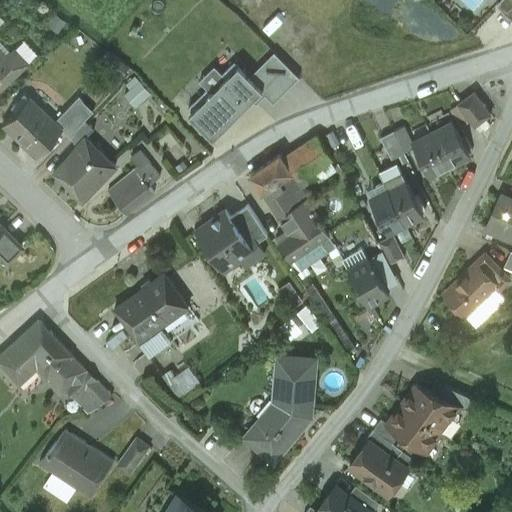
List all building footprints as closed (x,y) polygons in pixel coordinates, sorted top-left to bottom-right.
[(511,0),(497,0),(495,3),(511,20),(511,0)] [(65,21),(54,13),(46,24),(57,32),(65,21)] [(24,41),(15,49),(27,62),(35,53),(24,41)] [(11,53),(0,42),(0,48),(7,57),(11,53)] [(0,87),(27,62),(15,49),(11,53),(7,57),(0,48),(0,87)] [(115,56),(107,50),(100,59),(108,65),(115,56)] [(265,95),(273,103),(299,77),(274,52),(250,76),(263,89),(262,91),(265,95)] [(129,67),(115,56),(108,65),(122,76),(129,67)] [(223,73),(226,77),(212,91),(210,89),(209,90),(207,89),(188,107),(192,111),(189,114),(214,139),(253,100),(257,103),(265,95),(262,91),(263,89),(250,76),(235,61),(223,73)] [(226,77),(223,73),(215,66),(199,81),(207,89),(209,90),(210,89),(212,91),(226,77)] [(130,89),(139,81),(135,76),(126,85),(130,89)] [(124,95),(136,107),(151,93),(139,81),(130,89),(124,95)] [(491,114),(474,92),(458,104),(475,126),(491,114)] [(69,137),(85,120),(94,111),(78,95),(53,122),(59,128),(60,129),(69,137)] [(27,98),(2,124),(35,156),(60,129),(59,128),(53,122),(27,98)] [(78,145),(85,138),(95,129),(85,120),(69,137),(78,145)] [(453,122),(431,134),(447,167),(470,155),(453,122)] [(413,143),(415,142),(407,127),(395,133),(406,155),(417,151),(413,143)] [(394,161),(406,155),(395,133),(383,138),(394,161)] [(447,167),(431,134),(415,142),(413,143),(417,151),(430,176),(447,167)] [(332,159),(317,135),(284,156),(302,186),(314,178),(312,173),(332,159)] [(53,172),(83,201),(116,167),(85,138),(78,145),(53,172)] [(137,169),(150,186),(159,179),(138,152),(130,157),(138,168),(137,169)] [(263,194),(292,175),(280,155),(250,175),(263,194)] [(183,161),(175,167),(179,174),(188,167),(183,161)] [(385,182),(389,191),(406,182),(397,165),(381,173),(385,182)] [(110,189),(128,213),(154,191),(150,186),(137,169),(110,189)] [(329,236),(292,175),(263,194),(287,231),(276,239),(279,243),(277,244),(291,262),(329,236)] [(389,191),(405,224),(425,214),(408,181),(406,182),(389,191)] [(371,200),(389,191),(385,182),(367,191),(371,200)] [(388,233),(405,224),(389,191),(371,200),(388,233)] [(511,200),(502,196),(488,228),(511,239),(511,200)] [(248,204),(230,217),(252,246),(257,242),(268,234),(248,204)] [(230,217),(225,209),(196,230),(224,269),(240,258),(253,248),(252,246),(230,217)] [(2,226),(0,227),(0,253),(7,260),(22,245),(2,226)] [(390,264),(404,256),(393,235),(379,242),(390,264)] [(333,244),(329,236),(291,262),(298,269),(325,250),(333,244)] [(265,253),(257,242),(252,246),(253,248),(240,258),(246,266),(265,253)] [(343,259),(348,269),(368,259),(362,248),(343,259)] [(509,280),(486,255),(476,263),(445,293),(465,315),(496,286),(499,290),(509,280)] [(348,269),(368,305),(389,294),(369,258),(368,259),(348,269)] [(116,307),(141,341),(189,307),(164,273),(116,307)] [(198,321),(189,307),(141,341),(150,355),(198,321)] [(311,308),(298,310),(300,321),(313,319),(311,308)] [(290,341),(303,331),(292,316),(279,326),(290,341)] [(39,370),(62,396),(66,392),(87,370),(38,319),(0,353),(0,363),(13,378),(26,366),(33,375),(39,370)] [(245,435),(274,459),(312,414),(316,358),(279,356),(276,398),(245,435)] [(200,382),(188,365),(172,377),(184,394),(200,382)] [(20,386),(33,375),(26,366),(13,378),(20,386)] [(113,394),(87,370),(66,392),(86,409),(95,406),(113,394)] [(439,396),(416,384),(403,402),(441,431),(448,421),(458,417),(459,407),(460,405),(439,396)] [(444,385),(439,396),(460,405),(459,407),(468,409),(473,398),(444,385)] [(441,431),(403,402),(388,422),(400,432),(402,434),(403,437),(408,441),(411,440),(426,451),(441,431)] [(388,422),(382,417),(374,428),(393,442),(400,432),(388,422)] [(369,439),(396,459),(403,449),(393,442),(374,428),(366,438),(368,440),(369,439)] [(113,461),(65,429),(39,463),(88,496),(113,461)] [(136,438),(116,465),(127,473),(147,447),(136,438)] [(396,459),(369,439),(368,440),(350,465),(366,477),(367,481),(372,484),(375,483),(389,493),(408,468),(396,459)] [(319,511),(373,511),(349,494),(336,484),(317,510),(319,511)] [(349,494),(373,511),(380,502),(356,484),(349,494)] [(212,511),(180,491),(166,511),(212,511)]
